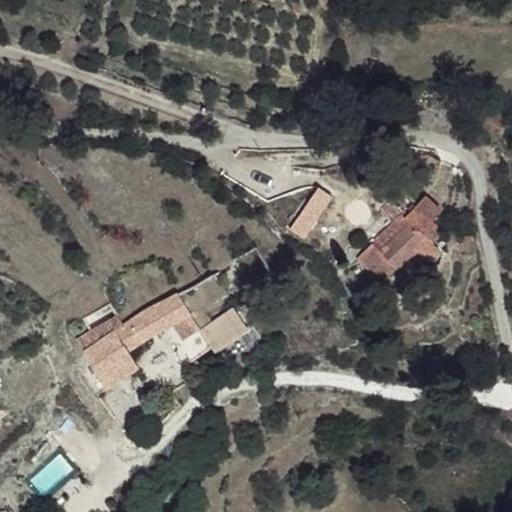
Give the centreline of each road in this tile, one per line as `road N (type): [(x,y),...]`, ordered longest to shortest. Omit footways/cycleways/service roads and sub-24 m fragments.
road 1 (unclassified): [(511,366),(481,190),(467,155),(447,145),(418,135),(209,144),(0,122)]
road 2 (track): [(0,343),(66,307),(95,258),(43,172),(0,132)]
